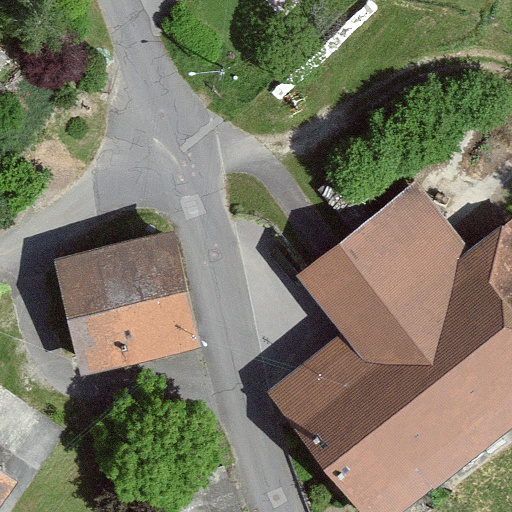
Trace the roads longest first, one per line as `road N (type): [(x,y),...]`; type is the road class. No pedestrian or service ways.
road 1 (residential): [(119,0),(193,149),(303,511)]
road 2 (track): [(0,262),(193,149)]
